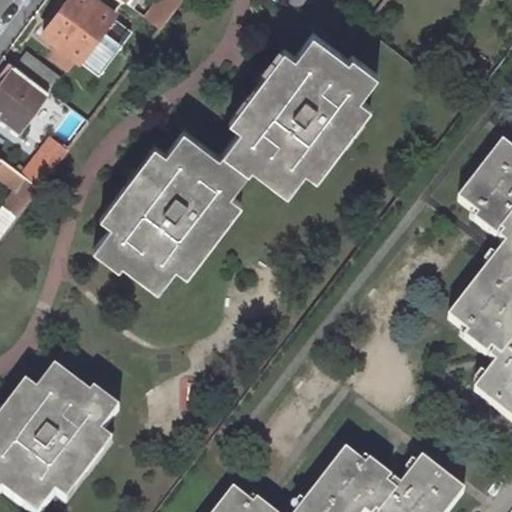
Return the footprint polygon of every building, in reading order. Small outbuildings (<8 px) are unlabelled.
[(78,60),(111,16),(114,12),(97,0),(66,0),(49,23),(42,32),(78,60)] [(123,0),(122,0),(97,0),(114,12),(123,0)] [(180,0),(159,0),(146,18),(159,28),(180,0)] [(111,16),(78,60),(97,74),(130,31),(111,16)] [(348,59),(312,31),(294,55),(283,47),(229,120),(240,128),(222,151),(248,171),(251,166),(287,193),(305,169),(315,177),(370,106),(359,97),(376,74),(351,54),(348,59)] [(14,66),(48,91),(59,75),(25,49),(14,66)] [(48,91),(14,66),(0,84),(0,114),(19,129),(48,91)] [(219,156),(183,129),(165,153),(154,145),(100,216),(111,225),(93,248),(118,268),(122,263),(157,290),(175,266),(186,274),(240,202),(230,194),(248,171),(222,151),(219,156)] [(67,150),(50,138),(22,175),(38,187),(67,150)] [(511,152),(501,144),(456,201),(477,217),(473,221),(495,238),(499,232),(511,216),(511,152)] [(22,175),(0,159),(0,177),(15,189),(3,205),(17,216),(38,187),(22,175)] [(3,205),(2,205),(0,208),(0,238),(17,216),(3,205)] [(511,216),(499,232),(502,235),(498,240),(504,246),(447,319),(467,335),(463,340),(485,357),(490,351),(492,353),(499,358),(511,342),(511,216)] [(511,342),(499,358),(492,353),(488,359),(494,364),(473,391),(511,421),(511,342)] [(90,396),(54,369),(36,393),(25,385),(0,418),(0,493),(1,491),(29,511),(41,511),(55,495),(66,503),(112,442),(101,434),(118,410),(93,391),(90,396)] [(364,467),(345,452),(297,511),(380,511),(395,493),(388,488),(385,486),(390,480),(368,463),(364,467)] [(447,511),(463,492),(421,459),(399,487),(393,482),(388,488),(395,493),(380,511),(447,511)] [(269,511),(264,508),(256,501),(252,506),(232,491),(215,511),(269,511)]
